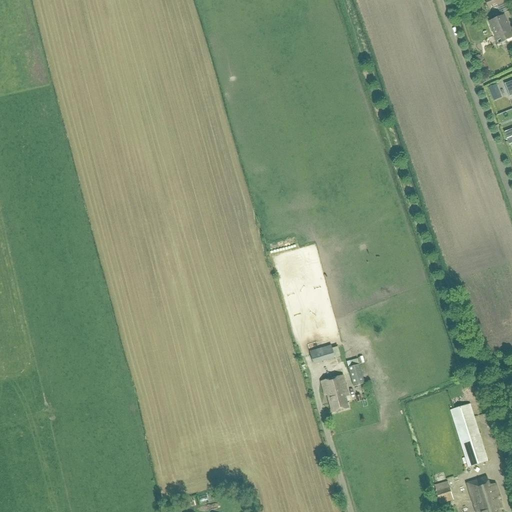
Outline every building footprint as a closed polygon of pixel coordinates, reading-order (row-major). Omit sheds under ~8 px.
[(484,0),(488,10),(505,3),(505,2),(503,0),(484,0)] [(505,15),(502,16),(489,22),(497,42),(504,39),(506,42),(511,39),(511,33),(509,26),(508,26),(506,21),(507,20),(505,15)] [(488,88),(493,101),(502,98),(497,85),(488,88)] [(331,345),(309,352),(313,364),(335,358),(340,356),(337,348),(332,350),(331,345)] [(353,387),(364,384),(359,365),(348,368),(353,387)] [(332,413),(349,409),(345,397),(348,396),(343,376),(321,382),(325,396),(327,396),(332,413)] [(469,468),(488,462),(470,404),(451,410),(469,468)] [(479,511),(499,511),(497,503),(500,501),(495,484),(489,486),(487,478),(467,484),(476,511),(479,511),(480,511),(479,511)] [(440,505),(453,501),(448,482),(434,486),(440,505)]
